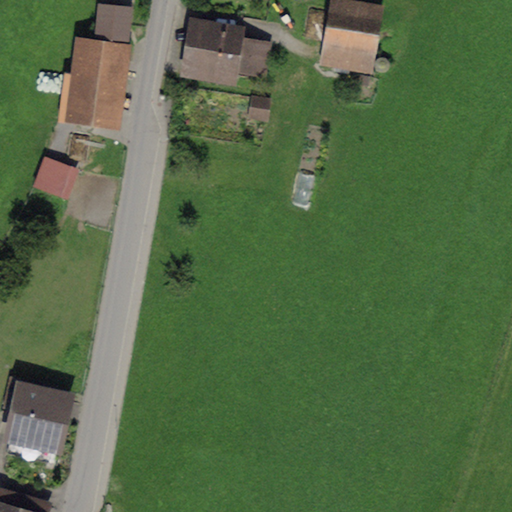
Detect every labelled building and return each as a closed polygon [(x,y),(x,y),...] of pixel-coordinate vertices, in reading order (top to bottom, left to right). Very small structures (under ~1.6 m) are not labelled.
[(340,3),(330,59),(367,65),(377,10),(340,3)] [(124,14),(104,11),(102,33),(122,35),(124,14)] [(200,26),(192,69),(231,76),(238,33),(200,26)] [(84,40),(79,76),(117,81),(123,46),(84,40)] [(112,119),(117,81),(79,76),(74,114),(112,119)] [(72,167),(46,157),(35,186),(61,196),(72,167)] [(64,400),(32,393),(35,383),(11,377),(5,407),(18,410),(8,453),(56,464),(60,445),(54,444),(64,400)] [(22,511),(26,500),(4,493),(0,504),(0,511),(22,511)]
